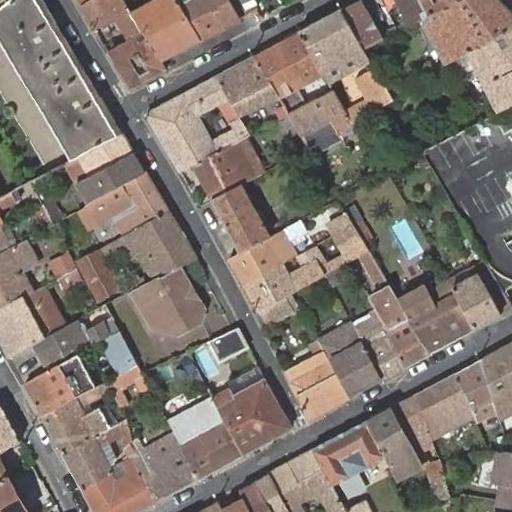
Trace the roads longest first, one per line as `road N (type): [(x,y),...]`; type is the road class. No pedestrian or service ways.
road 1 (residential): [(129,110),(310,438)]
road 2 (residential): [(129,110),(332,0)]
road 3 (residential): [(511,328),(310,438)]
road 4 (residential): [(0,371),(78,511)]
road 5 (residential): [(310,438),(169,511)]
road 6 (residential): [(61,0),(129,110)]
